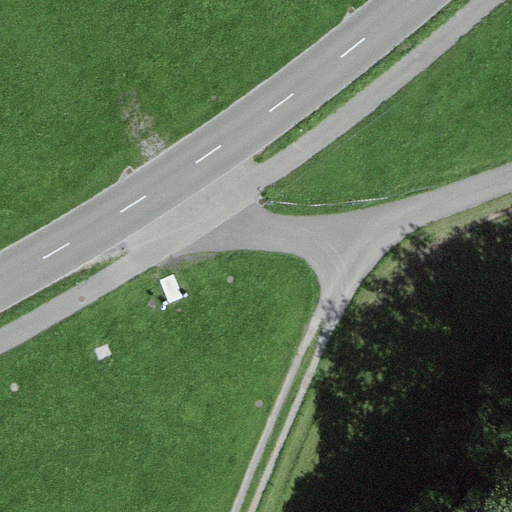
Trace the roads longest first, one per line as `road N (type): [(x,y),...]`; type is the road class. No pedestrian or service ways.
road 1 (tertiary): [(0,282),(179,176),(412,0)]
road 2 (track): [(362,239),(239,511)]
